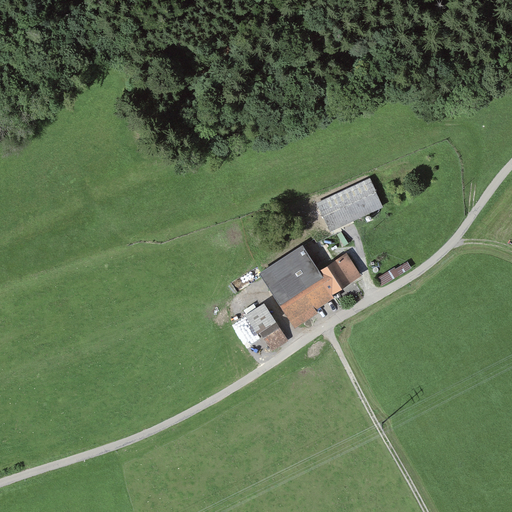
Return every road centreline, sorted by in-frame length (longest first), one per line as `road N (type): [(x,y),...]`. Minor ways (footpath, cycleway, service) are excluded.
road 1 (residential): [(0,484),(185,415),(407,280),(456,237),(511,163)]
road 2 (track): [(425,511),(326,325)]
